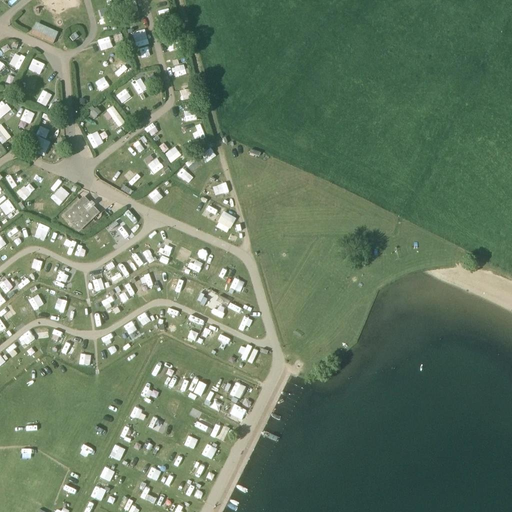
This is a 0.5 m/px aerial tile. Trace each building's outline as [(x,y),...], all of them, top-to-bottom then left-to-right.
[(141,16),(129,18),(131,27),(143,25),(141,16)] [(53,43),(57,32),(35,22),(30,33),(53,43)] [(145,29),(132,33),(137,48),(149,44),(145,29)] [(73,42),(78,37),(75,34),(70,38),(73,42)] [(100,51),(112,48),(109,37),(97,40),(100,51)] [(144,57),(153,54),(149,45),(141,48),(144,57)] [(9,63),(19,68),(24,58),(15,53),(9,63)] [(33,56),(28,68),(38,73),(43,61),(33,56)] [(118,77),(127,70),(120,61),(111,68),(118,77)] [(173,66),(174,76),(185,74),(184,65),(173,66)] [(101,91),(109,86),(103,77),(95,82),(101,91)] [(2,90),(7,91),(7,93),(9,94),(11,88),(4,85),(2,90)] [(26,86),(23,95),(33,98),(36,89),(26,86)] [(116,96),(123,104),(131,96),(124,89),(116,96)] [(49,108),(54,99),(44,94),(39,103),(49,108)] [(0,118),(11,110),(3,100),(0,102),(0,118)] [(112,106),(106,110),(118,128),(124,123),(112,106)] [(90,114),(94,119),(101,113),(96,108),(90,114)] [(21,117),(31,122),(36,113),(25,109),(21,117)] [(0,141),(2,144),(11,137),(2,125),(0,126),(0,141)] [(93,149),(103,144),(97,131),(87,137),(93,149)] [(50,143),(38,138),(33,152),(44,157),(50,143)] [(205,162),(216,157),(211,148),(201,153),(205,162)] [(147,164),(154,174),(163,168),(157,158),(147,164)] [(195,172),(202,164),(195,159),(189,167),(195,172)] [(181,168),(176,176),(188,184),(193,176),(181,168)] [(9,176),(6,178),(13,187),(16,185),(9,176)] [(207,178),(204,187),(218,192),(221,183),(207,178)] [(29,183),(15,191),(21,200),(34,193),(29,183)] [(50,198),(59,206),(69,194),(61,186),(50,198)] [(127,194),(130,190),(123,186),(121,190),(127,194)] [(148,194),(155,203),(163,197),(156,188),(148,194)] [(91,203),(85,198),(65,217),(80,233),(101,213),(95,207),(97,206),(93,202),(91,203)] [(47,209),(47,199),(37,200),(37,210),(47,209)] [(0,207),(6,217),(15,211),(8,200),(0,205),(0,207)] [(213,219),(218,210),(208,205),(203,214),(213,219)] [(222,211),(217,227),(230,231),(235,216),(222,211)] [(114,236),(122,228),(115,221),(107,228),(114,236)] [(46,236),(49,227),(38,223),(35,232),(46,236)] [(6,231),(12,240),(21,234),(14,225),(6,231)] [(100,248),(110,243),(105,233),(95,238),(100,248)] [(64,246),(71,248),(74,238),(66,236),(64,246)] [(0,252),(3,257),(10,252),(0,238),(0,252)] [(169,256),(174,241),(164,238),(159,253),(169,256)] [(82,242),(81,247),(93,251),(95,247),(82,242)] [(175,262),(184,266),(191,252),(182,248),(175,262)] [(139,267),(147,262),(140,251),(131,256),(139,267)] [(198,273),(204,261),(194,256),(188,267),(198,273)] [(119,266),(124,275),(134,269),(129,260),(119,266)] [(213,279),(217,270),(208,266),(203,275),(213,279)] [(228,285),(232,270),(221,267),(217,283),(228,285)] [(41,280),(42,269),(32,268),(31,279),(41,280)] [(17,286),(27,279),(20,270),(10,277),(17,286)] [(163,270),(152,271),(153,288),(164,288),(163,270)] [(58,286),(63,275),(53,271),(49,282),(58,286)] [(108,277),(110,282),(122,277),(120,273),(108,277)] [(178,276),(177,284),(187,286),(188,278),(178,276)] [(240,292),(244,282),(234,278),(230,288),(240,292)] [(66,279),(62,288),(72,292),(76,283),(66,279)] [(133,283),(138,292),(146,288),(141,279),(133,283)] [(196,297),(200,283),(195,281),(191,295),(196,297)] [(117,294),(121,303),(132,298),(128,289),(117,294)] [(32,302),(45,300),(44,290),(31,291),(32,302)] [(209,303),(212,294),(201,290),(198,299),(209,303)] [(50,300),(61,303),(63,294),(52,292),(50,300)] [(215,296),(212,306),(222,309),(225,300),(215,296)] [(11,302),(17,310),(24,305),(18,297),(11,302)] [(70,302),(67,310),(73,312),(76,304),(70,302)] [(239,312),(241,308),(230,303),(228,307),(239,312)] [(0,312),(10,325),(17,320),(6,307),(0,312)] [(167,321),(163,313),(155,317),(159,325),(167,321)] [(180,326),(183,317),(173,313),(169,322),(180,326)] [(244,316),(238,328),(248,333),(254,320),(244,316)] [(45,326),(32,328),(34,340),(47,338),(45,326)] [(65,345),(77,348),(79,337),(67,335),(65,345)] [(82,348),(80,358),(89,361),(92,351),(82,348)] [(163,376),(167,367),(157,362),(153,372),(163,376)] [(200,389),(203,383),(198,380),(190,396),(203,402),(208,392),(200,389)] [(233,386),(229,396),(239,400),(245,385),(239,383),(237,388),(233,386)] [(210,407),(220,411),(225,398),(215,394),(210,407)] [(176,413),(179,402),(169,399),(165,409),(176,413)] [(234,422),(241,410),(229,403),(222,415),(234,422)] [(197,416),(199,410),(192,408),(190,414),(197,416)] [(158,431),(163,421),(152,417),(148,426),(158,431)] [(195,427),(208,433),(213,424),(200,417),(195,427)] [(221,440),(225,428),(215,423),(210,435),(221,440)] [(181,427),(176,433),(183,440),(189,433),(181,427)] [(183,444),(192,449),(198,440),(189,434),(183,444)] [(211,459),(217,448),(207,443),(201,454),(211,459)] [(109,456),(120,461),(125,449),(115,444),(109,456)] [(161,454),(169,458),(174,447),(165,444),(161,454)] [(135,458),(130,468),(142,473),(147,463),(135,458)] [(206,481),(210,470),(196,464),(191,475),(206,481)] [(157,480),(160,470),(150,466),(147,476),(157,480)] [(100,477),(110,481),(115,471),(104,467),(100,477)] [(168,475),(165,484),(174,487),(177,478),(168,475)] [(192,498),(197,487),(186,483),(181,493),(192,498)] [(91,496),(101,501),(106,490),(95,485),(91,496)] [(149,501),(153,491),(140,485),(136,495),(149,501)] [(128,508),(132,500),(124,496),(120,504),(128,508)] [(87,502),(83,511),(92,511),(96,506),(87,502)]
